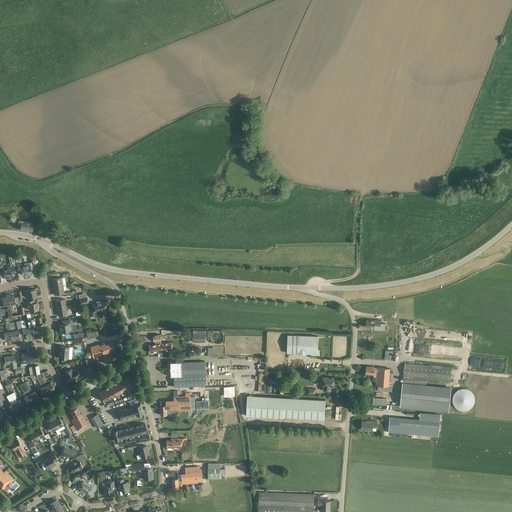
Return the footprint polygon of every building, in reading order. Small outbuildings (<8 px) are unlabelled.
[(30,225),(30,223),(27,223),(27,225),(21,223),(20,230),(32,232),(33,226),(30,225)] [(31,273),(30,268),(33,268),(32,263),(31,262),(24,263),(25,265),(21,266),(21,264),(17,265),(18,273),(22,272),(23,275),(31,273)] [(7,270),(4,271),(4,273),(5,277),(5,278),(12,277),(12,274),(15,273),(14,266),(7,267),(7,270)] [(52,279),(53,287),(63,285),(62,278),(52,279)] [(63,285),(53,287),(54,295),(64,293),(63,285)] [(35,289),(24,291),(25,294),(28,294),(28,298),(36,297),(35,289)] [(12,304),(15,303),(15,306),(19,305),(18,297),(15,297),(14,295),(11,296),(10,294),(8,295),(10,308),(11,310),(13,309),(12,304)] [(3,305),(7,305),(7,308),(10,308),(8,295),(5,295),(5,297),(2,297),(2,298),(0,298),(0,304),(0,306),(3,305)] [(81,297),(80,295),(79,295),(81,304),(88,303),(86,296),(81,297)] [(57,308),(66,307),(65,299),(55,301),(57,308)] [(35,303),(34,300),(26,301),(27,308),(30,308),(30,311),(34,310),(35,311),(38,310),(38,309),(39,309),(38,303),(35,303)] [(93,312),(94,318),(106,315),(105,310),(106,309),(105,302),(93,305),(94,312),(93,312)] [(68,314),(66,307),(57,308),(58,316),(68,314)] [(34,318),(31,319),(34,335),(40,334),(39,327),(36,327),(34,318)] [(66,335),(65,332),(68,331),(68,328),(71,327),(70,320),(61,321),(62,325),(59,325),(61,333),(62,333),(62,336),(66,335)] [(366,320),(366,327),(374,327),(374,330),(385,330),(385,323),(381,323),(381,321),(366,320)] [(14,322),(9,323),(12,339),(19,338),(18,330),(14,331),(14,327),(14,322)] [(7,332),(4,333),(5,340),(6,340),(6,341),(9,340),(12,339),(9,323),(5,324),(6,328),(7,328),(7,332)] [(87,333),(88,339),(98,336),(96,330),(87,333)] [(414,337),(442,339),(442,332),(414,330),(414,337)] [(193,331),(193,342),(206,342),(206,331),(193,331)] [(160,335),(154,336),(152,336),(153,342),(155,341),(155,345),(149,345),(150,353),(158,352),(158,353),(162,352),(161,344),(160,335)] [(317,354),(318,336),(288,335),(287,353),(317,354)] [(161,344),(162,352),(166,352),(166,351),(173,350),(172,342),(161,344)] [(105,343),(90,347),(94,360),(108,356),(107,352),(115,350),(113,343),(105,345),(105,343)] [(68,359),(69,347),(60,346),(59,358),(68,359)] [(450,347),(450,357),(462,358),(462,354),(462,347),(450,347)] [(395,361),(395,351),(385,350),(384,360),(395,361)] [(21,354),(22,358),(19,358),(20,364),(22,363),(34,361),(33,352),(21,354)] [(16,366),(16,363),(14,356),(4,357),(5,365),(9,364),(10,369),(14,368),(15,374),(21,373),(20,366),(16,366)] [(503,369),(504,361),(490,359),(489,367),(503,369)] [(172,375),(174,375),(174,387),(206,386),(205,361),(181,362),(181,363),(172,363),(172,375)] [(428,366),(404,363),(402,383),(426,386),(427,379),(451,382),(452,367),(428,365),(428,366)] [(30,375),(36,374),(40,373),(39,365),(32,366),(32,367),(29,367),(30,375)] [(377,368),(374,367),(366,366),(366,374),(374,375),(374,372),(377,372),(375,385),(378,386),(377,391),(392,392),(393,373),(390,373),(390,368),(377,367),(377,368)] [(69,382),(80,376),(76,369),(72,371),(71,369),(65,373),(66,375),(66,377),(68,380),(69,382)] [(43,377),(45,376),(43,373),(39,374),(49,393),(55,390),(51,382),(48,384),(46,380),(45,381),(43,377)] [(47,394),(49,393),(39,374),(36,376),(42,387),(40,389),(37,390),(41,396),(43,395),(43,396),(44,395),(44,396),(47,394)] [(124,379),(129,388),(134,385),(129,376),(124,379)] [(323,386),(324,386),(323,391),(331,391),(331,387),(334,387),(334,378),(323,377),(323,386)] [(124,391),(129,388),(124,379),(119,382),(119,381),(124,391)] [(23,383),(33,402),(39,398),(35,391),(33,392),(27,381),(24,383),(23,383)] [(124,391),(119,381),(115,383),(120,392),(124,390),(124,391)] [(33,402),(23,383),(19,385),(23,392),(24,392),(26,396),(24,397),(28,404),(33,402)] [(116,395),(120,392),(115,383),(111,385),(116,395)] [(402,383),(400,407),(448,412),(450,388),(402,383)] [(112,397),(116,395),(111,385),(107,387),(112,397)] [(236,396),(235,386),(224,386),(225,396),(236,396)] [(108,399),(112,397),(107,387),(103,390),(108,399)] [(475,402),(475,400),(475,398),(474,396),(473,394),(472,393),(471,391),(469,390),(467,389),(466,389),(465,389),(464,389),(462,389),(460,389),(458,390),(456,391),(455,393),(454,394),(453,396),(452,398),(452,400),(452,402),(453,404),(454,406),(455,407),(456,409),(458,410),(460,410),(462,411),(464,411),(465,411),(467,410),(469,410),(471,409),(472,407),(473,406),(474,404),(475,402)] [(104,401),(108,399),(103,390),(99,392),(104,401)] [(191,411),(190,396),(196,396),(196,392),(190,392),(190,393),(185,393),(185,396),(174,397),(174,401),(170,401),(166,401),(161,401),(161,406),(161,415),(167,415),(173,415),(173,411),(191,411)] [(12,413),(18,410),(9,394),(6,396),(11,405),(8,406),(12,413)] [(17,401),(13,394),(10,395),(9,394),(18,410),(24,407),(20,400),(17,401)] [(283,417),(324,420),(325,400),(248,396),(247,397),(247,398),(246,416),(283,418),(283,417)] [(209,400),(196,401),(196,409),(209,409),(209,400)] [(78,431),(88,425),(90,424),(88,419),(85,421),(81,414),(80,415),(77,408),(70,411),(74,418),(71,419),(78,431)] [(389,417),(388,433),(389,433),(438,437),(440,420),(440,414),(420,413),(420,419),(404,418),(389,417)] [(103,425),(97,414),(91,418),(97,428),(98,428),(100,433),(104,431),(101,426),(103,425)] [(58,428),(63,425),(69,436),(73,435),(67,423),(63,425),(59,418),(53,421),(60,433),(61,433),(58,428)] [(60,433),(53,421),(48,424),(52,431),(55,430),(58,435),(60,433)] [(362,421),(361,430),(366,430),(366,431),(372,431),(372,427),(376,428),(377,422),(366,421),(366,422),(362,421)] [(46,439),(40,428),(35,431),(39,439),(41,437),(43,440),(46,439)] [(112,431),(114,441),(120,439),(118,430),(112,431)] [(30,436),(26,438),(31,447),(37,444),(36,440),(39,439),(35,431),(29,434),(30,436)] [(187,438),(184,439),(171,439),(171,440),(167,441),(167,448),(172,447),(173,449),(184,448),(184,447),(187,447),(187,438)] [(25,454),(20,446),(21,446),(18,440),(11,444),(10,445),(10,446),(12,449),(13,449),(15,452),(15,453),(18,458),(25,454)] [(35,446),(30,449),(33,454),(39,451),(36,446),(35,446)] [(64,446),(61,454),(69,457),(70,455),(74,456),(77,449),(72,447),(71,449),(64,446)] [(146,446),(139,448),(141,458),(149,457),(146,446)] [(84,452),(80,455),(75,458),(77,461),(70,465),(73,472),(78,469),(78,470),(83,468),(79,462),(84,459),(84,460),(88,458),(84,452)] [(44,462),(41,464),(44,469),(47,468),(48,469),(56,465),(54,462),(57,460),(53,453),(49,456),(50,458),(43,461),(44,462)] [(152,468),(144,468),(144,463),(130,464),(131,471),(139,471),(140,472),(143,472),(143,480),(152,479),(152,468)] [(220,463),(208,463),(208,479),(220,479),(220,463)] [(182,478),(178,479),(172,479),(173,489),(179,488),(178,483),(182,483),(182,485),(198,483),(198,482),(203,482),(202,468),(197,469),(197,466),(185,467),(185,473),(181,473),(182,478)] [(3,490),(7,486),(9,489),(12,485),(10,483),(13,479),(5,471),(4,472),(0,468),(0,487),(2,489),(3,490)] [(77,489),(77,490),(80,492),(81,492),(81,491),(82,492),(87,483),(85,482),(87,479),(82,475),(78,481),(81,483),(77,489)] [(123,479),(116,481),(118,491),(122,490),(122,492),(129,490),(127,482),(124,483),(123,479)] [(105,495),(112,494),(111,490),(115,489),(113,481),(105,482),(106,487),(104,487),(105,495)] [(87,483),(82,492),(86,495),(90,489),(95,492),(96,489),(97,485),(92,482),(90,485),(87,483)] [(313,511),(314,494),(259,492),(258,511),(313,511)] [(317,505),(322,505),(322,508),(320,508),(320,511),(329,511),(330,501),(323,501),(323,497),(318,497),(317,505)] [(50,504),(53,510),(52,511),(58,511),(62,510),(63,511),(66,511),(68,511),(64,504),(61,506),(57,500),(50,504)]
